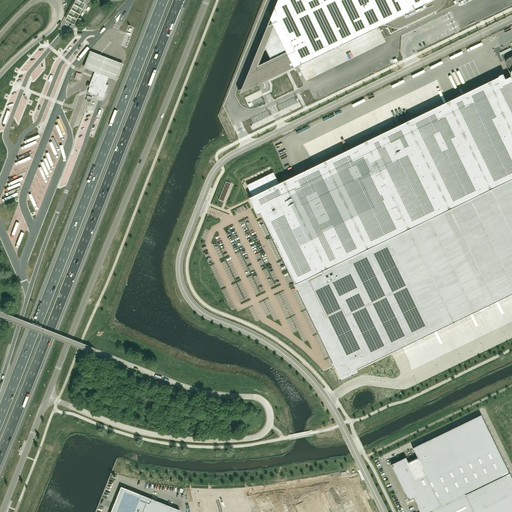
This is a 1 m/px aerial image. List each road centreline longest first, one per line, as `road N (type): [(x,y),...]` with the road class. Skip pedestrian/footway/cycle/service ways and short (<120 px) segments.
road 1 (motorway): [(0,455),(178,0)]
road 2 (motorway): [(163,0),(0,419)]
road 3 (unclassified): [(47,396),(206,0)]
road 4 (unclassified): [(220,164),(180,253),(183,289),(206,315),(295,363),(348,439)]
road 5 (unclassified): [(220,164),(511,18)]
road 6 (unclassified): [(269,425),(259,397),(191,388),(0,314)]
road 7 (unclassified): [(269,425),(250,438),(173,437),(47,396)]
road 8 (unclassified): [(2,511),(47,396)]
